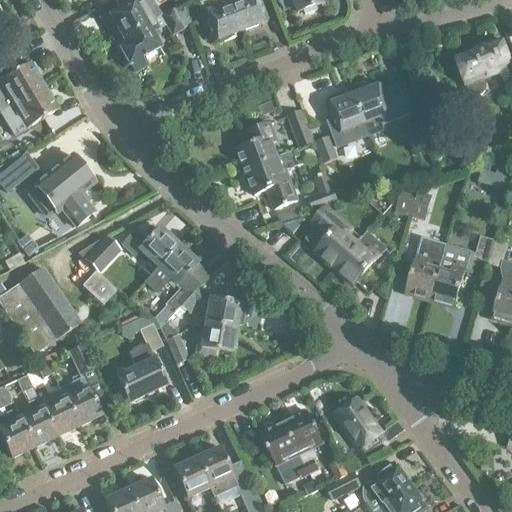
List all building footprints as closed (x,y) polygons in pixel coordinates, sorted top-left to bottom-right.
[(215,43),(240,34),(229,6),(227,0),(195,0),(193,1),(206,36),(212,34),(215,43)] [(255,0),(244,0),(229,6),(240,34),(265,24),(255,0)] [(292,0),(298,14),(302,12),(304,17),(317,12),(315,7),(323,4),(321,0),(292,0)] [(110,18),(123,40),(173,12),(172,10),(161,16),(159,14),(151,18),(141,1),(110,18)] [(153,35),(159,32),(166,28),(172,38),(183,32),(182,31),(189,27),(181,6),(173,12),(123,40),(126,47),(120,50),(134,75),(148,67),(144,59),(161,50),(153,35)] [(466,88),(469,94),(471,96),(474,98),(477,99),(481,98),(483,96),(485,94),(487,91),(486,86),(485,81),(503,75),(507,86),(511,84),(511,69),(503,43),(456,60),(458,66),(456,72),(459,79),(463,81),(466,88)] [(0,113),(43,88),(30,66),(1,84),(0,82),(0,113)] [(357,92),(356,96),(356,97),(367,125),(366,126),(371,139),(405,126),(415,152),(430,147),(426,139),(414,106),(404,79),(369,92),(369,91),(365,88),(357,92)] [(43,88),(0,113),(0,116),(14,140),(58,113),(44,90),(43,88)] [(341,135),(366,126),(367,125),(356,97),(331,107),(341,135)] [(427,100),(414,106),(426,139),(440,134),(427,100)] [(314,146),(302,113),(288,118),(301,151),(314,146)] [(239,153),(248,176),(281,163),(279,158),(275,146),(279,145),(272,126),(250,135),(255,147),(239,153)] [(337,161),(329,138),(316,143),(325,166),(337,161)] [(281,163),(248,176),(256,199),(269,194),(276,213),(299,204),(287,172),(299,167),(294,153),(279,158),(281,163)] [(26,155),(0,176),(0,187),(6,196),(28,178),(34,186),(32,187),(35,191),(56,218),(62,213),(75,231),(96,215),(81,198),(96,185),(72,156),(43,179),(37,172),(38,171),(26,155)] [(478,185),(505,192),(511,170),(498,166),(496,176),(481,172),(478,185)] [(398,178),(387,181),(389,189),(400,185),(398,178)] [(395,215),(410,219),(418,194),(403,189),(395,215)] [(313,213),(333,206),(332,205),(337,204),(332,191),(328,192),(308,200),(313,213)] [(425,224),(432,198),(418,194),(410,219),(425,224)] [(373,214),(369,201),(346,207),(349,220),(373,214)] [(351,234),(342,226),(330,215),(319,218),(313,226),(329,240),(316,255),(334,272),(357,246),(348,238),(351,234)] [(499,228),(495,243),(501,244),(503,245),(507,230),(499,228)] [(138,253),(157,270),(178,247),(159,230),(147,243),(135,232),(122,246),(134,257),(138,253)] [(16,244),(22,252),(32,243),(26,235),(16,244)] [(446,253),(432,304),(456,310),(466,272),(471,274),(474,262),(488,266),(494,242),(481,238),(476,255),(446,246),(444,253),(446,253)] [(106,241),(78,257),(95,273),(97,275),(118,253),(106,241)] [(353,288),(380,258),(361,242),(357,246),(334,272),(353,288)] [(494,322),(511,327),(511,265),(504,263),(508,247),(501,244),(495,243),(494,242),(488,266),(500,269),(503,282),(505,283),(494,322)] [(156,296),(168,285),(170,287),(173,284),(182,292),(173,301),(172,300),(155,320),(160,331),(166,325),(181,308),(197,291),(184,279),(197,265),(178,247),(157,270),(144,284),(156,296)] [(408,297),(432,304),(446,253),(444,253),(431,249),(427,261),(419,258),(408,297)] [(9,273),(23,265),(18,256),(4,264),(9,273)] [(6,294),(0,298),(0,307),(11,323),(57,291),(43,269),(6,294)] [(97,275),(95,273),(82,288),(103,307),(116,292),(97,275)] [(11,323),(26,345),(72,312),(57,291),(11,323)] [(208,311),(205,325),(236,331),(241,307),(207,300),(197,291),(181,308),(189,316),(198,306),(203,310),(208,311)] [(34,357),(35,358),(41,367),(48,364),(69,354),(69,353),(67,349),(43,360),(39,354),(81,326),(72,312),(26,345),(34,357)] [(126,340),(140,333),(150,355),(162,348),(152,327),(150,327),(146,317),(121,329),(126,340)] [(194,356),(199,356),(215,359),(216,352),(232,355),(236,331),(205,325),(199,324),(194,356)] [(160,331),(165,343),(176,337),(178,337),(166,325),(160,331)] [(176,337),(165,343),(177,367),(188,362),(176,337)] [(69,354),(80,377),(93,370),(82,347),(69,353),(69,354)] [(155,361),(116,379),(129,406),(167,389),(155,361)] [(41,367),(37,368),(43,381),(53,376),(48,364),(41,367)] [(32,390),(27,378),(16,383),(22,395),(32,390)] [(59,390),(64,401),(78,430),(102,419),(83,380),(59,390)] [(3,389),(0,390),(0,410),(13,405),(6,390),(4,391),(3,389)] [(37,401),(15,411),(34,451),(57,441),(43,412),(37,401)] [(64,401),(43,412),(57,441),(78,430),(64,401)] [(352,440),(367,461),(387,446),(381,438),(382,437),(357,403),(353,407),(351,404),(341,411),(343,414),(338,417),(353,439),(352,440)] [(15,411),(6,416),(8,420),(6,421),(9,428),(0,431),(0,454),(7,451),(12,462),(34,451),(15,411)] [(309,415),(285,426),(310,476),(319,472),(314,462),(318,460),(313,450),(324,445),(309,415)] [(263,437),(262,438),(286,487),(300,480),(301,481),(310,476),(285,426),(276,431),(271,429),(264,432),(263,437)] [(236,490),(237,489),(220,452),(197,462),(209,491),(213,500),(225,494),(225,495),(236,490)] [(187,501),(209,491),(197,462),(174,473),(187,501)] [(329,467),(337,483),(337,484),(349,479),(341,462),(329,467)] [(360,511),(377,511),(412,488),(396,466),(369,486),(378,497),(366,506),(359,511),(360,511)] [(325,490),(332,503),(361,488),(354,476),(349,479),(337,484),(337,483),(325,490)] [(318,492),(313,482),(303,486),(309,497),(318,492)] [(164,511),(151,483),(128,493),(136,511),(164,511)] [(237,489),(236,490),(246,511),(261,511),(249,484),(237,489)] [(423,511),(427,509),(412,488),(377,511),(360,511),(359,511),(358,511),(423,511)] [(136,511),(128,493),(105,504),(108,511),(136,511)]
